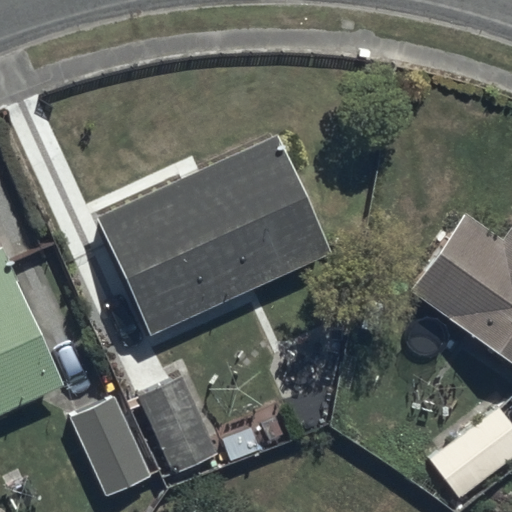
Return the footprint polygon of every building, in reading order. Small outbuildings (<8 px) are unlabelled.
[(268,137),(90,219),(146,340),(324,258),(268,137)] [(401,294),(511,370),(511,214),(495,239),(457,213),(401,294)] [(0,411),(57,386),(0,259),(0,411)] [(176,378),(133,398),(169,473),(212,453),(176,378)] [(107,392),(63,413),(103,497),(148,476),(107,392)] [(490,407),(424,458),(455,498),(511,454),(511,424),(500,409),(495,414),(490,407)]
